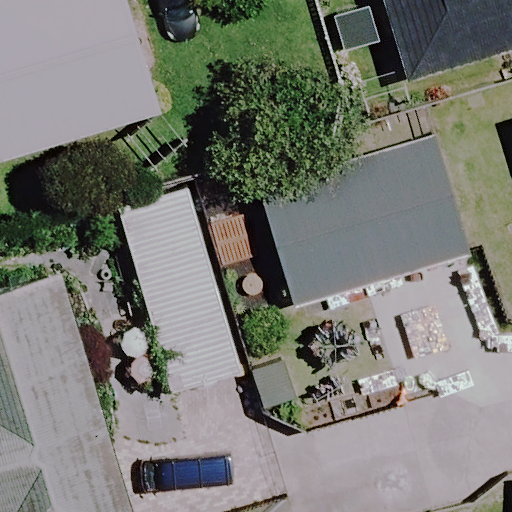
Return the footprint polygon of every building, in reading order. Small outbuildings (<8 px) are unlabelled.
[(0,0),(0,159),(147,114),(111,0),(0,0)] [(511,48),(511,0),(365,0),(390,84),(511,48)] [(511,117),(508,118),(511,132),(511,142),(464,156),(497,278),(511,273),(511,117)] [(458,256),(422,139),(244,194),(280,311),(458,256)] [(227,376),(177,193),(105,212),(155,396),(227,376)] [(116,511),(101,457),(48,275),(0,288),(0,511),(116,511)]
